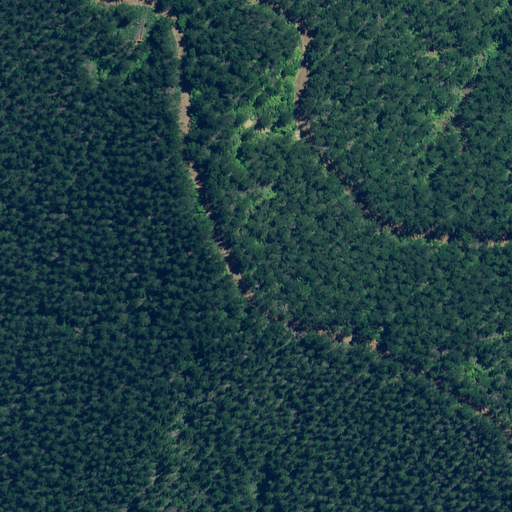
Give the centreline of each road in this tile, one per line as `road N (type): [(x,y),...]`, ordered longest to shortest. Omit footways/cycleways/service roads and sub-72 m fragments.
road 1 (track): [(122,0),(162,12),(189,161),(248,296),(286,324),(406,365),(511,442)]
road 2 (unclassified): [(271,0),(313,35),(311,120),(319,141),(383,215),(401,230),(437,238),(511,238)]
